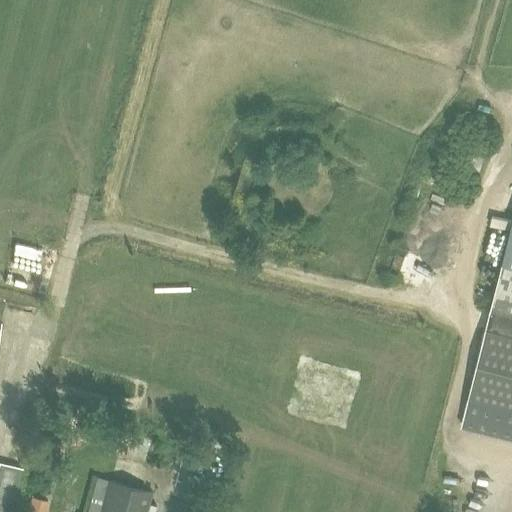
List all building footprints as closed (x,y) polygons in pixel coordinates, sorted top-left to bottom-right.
[(484,153),(472,150),(466,174),(479,177),(484,153)] [(511,224),(462,425),(511,437),(511,224)] [(0,511),(11,511),(23,467),(0,461),(0,511)] [(88,511),(146,511),(152,492),(98,477),(88,511)] [(31,496),(28,509),(39,511),(45,511),(49,500),(31,496)]
